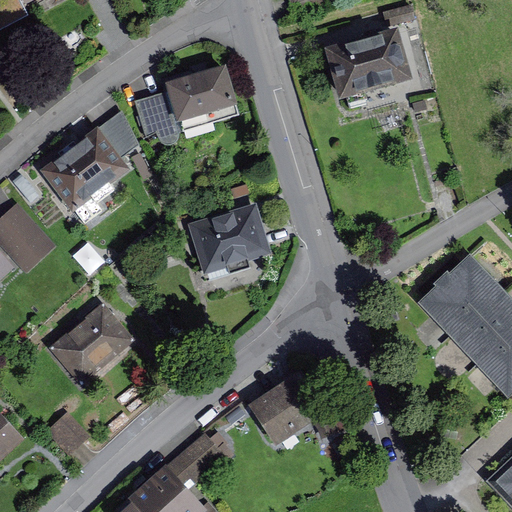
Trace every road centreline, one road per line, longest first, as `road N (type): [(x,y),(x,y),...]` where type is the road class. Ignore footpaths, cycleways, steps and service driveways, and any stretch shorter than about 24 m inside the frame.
road 1 (residential): [(67,511),(201,394),(335,297)]
road 2 (residential): [(248,13),(335,297)]
road 3 (residential): [(248,13),(169,39),(0,170)]
road 4 (residential): [(335,297),(403,511)]
road 5 (residential): [(511,194),(335,297)]
